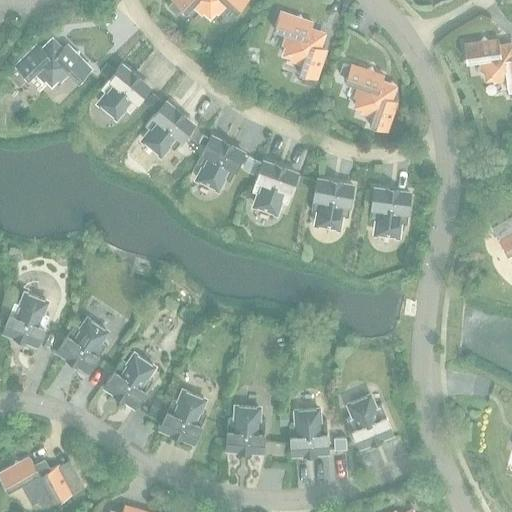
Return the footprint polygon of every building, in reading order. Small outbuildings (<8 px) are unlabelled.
[(172,0),(174,0),(168,6),(177,14),(182,8),(186,12),(195,2),(210,15),(223,1),(236,12),(247,0),(172,0)] [(279,12),(274,28),(290,34),(283,53),(302,59),(298,72),(303,74),(300,81),(311,85),(314,77),(315,78),(325,48),(316,45),(320,35),(310,32),(313,23),(303,20),(300,14),(295,17),(279,12)] [(480,41),(463,44),(466,61),(483,59),(486,79),(506,76),(508,89),(509,97),(511,96),(511,56),(511,57),(510,46),(500,48),(498,39),(488,40),(483,36),(480,41)] [(66,69),(78,82),(91,69),(79,58),(79,51),(73,51),(66,44),(59,50),(52,43),(44,50),(38,44),(16,66),(7,75),(18,86),(27,78),(28,78),(37,69),(51,84),(66,69)] [(149,88),(120,64),(101,88),(106,93),(99,102),(116,116),(124,107),(129,112),(149,88)] [(366,69),(351,64),(345,80),(361,86),(355,105),(374,111),(369,124),(386,130),(396,100),(388,97),(391,87),(381,84),(384,75),(374,72),(372,66),(366,69)] [(174,149),(193,125),(164,101),(145,125),(151,130),(143,139),(160,153),(168,144),(174,149)] [(244,153),(210,136),(196,163),(203,167),(197,177),(217,187),(223,177),(229,180),(244,153)] [(297,174),(262,161),(252,190),(259,193),(255,204),(276,211),(280,200),(287,203),(297,174)] [(353,186),(316,179),(311,210),(318,211),(316,223),(338,227),(340,215),(348,216),(353,186)] [(377,220),(375,232),(398,235),(399,223),(407,224),(411,193),(373,188),(369,219),(377,220)] [(511,214),(491,226),(498,239),(507,254),(511,250),(511,214)] [(38,343),(49,314),(42,312),(46,300),(25,292),(21,304),(14,301),(3,330),(38,343)] [(81,327),(74,323),(57,349),(88,370),(106,344),(99,340),(106,330),(87,317),(81,327)] [(153,365),(135,353),(128,363),(122,358),(104,384),(136,405),(153,379),(146,375),(153,365)] [(194,441),(206,412),(199,409),(204,398),(183,389),(179,401),(172,398),(160,426),(194,441)] [(369,394),(349,403),(353,414),(346,417),(358,445),(393,431),(381,403),(374,406),(369,394)] [(263,450),(265,419),(258,418),(258,407),(236,405),(235,417),(228,417),(226,447),(263,450)] [(328,450),(326,420),(319,420),(318,408),(296,410),(296,422),(289,422),(291,453),(328,450)] [(13,466),(0,473),(0,476),(8,490),(23,482),(32,499),(50,489),(57,501),(72,492),(84,486),(70,460),(58,467),(57,465),(49,469),(44,460),(34,465),(30,457),(21,462),(15,460),(13,466)]
